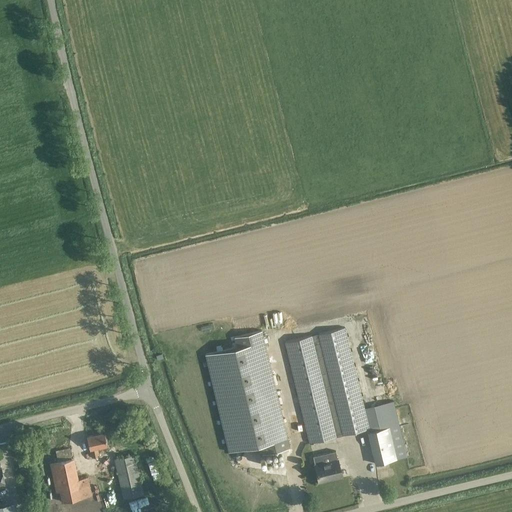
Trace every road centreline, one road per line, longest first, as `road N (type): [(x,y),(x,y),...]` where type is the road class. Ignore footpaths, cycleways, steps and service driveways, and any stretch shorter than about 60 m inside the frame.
road 1 (unclassified): [(149,386),(51,0)]
road 2 (unclassified): [(327,511),(511,468)]
road 3 (unclassified): [(0,424),(149,386)]
road 4 (unclassified): [(197,511),(149,386)]
